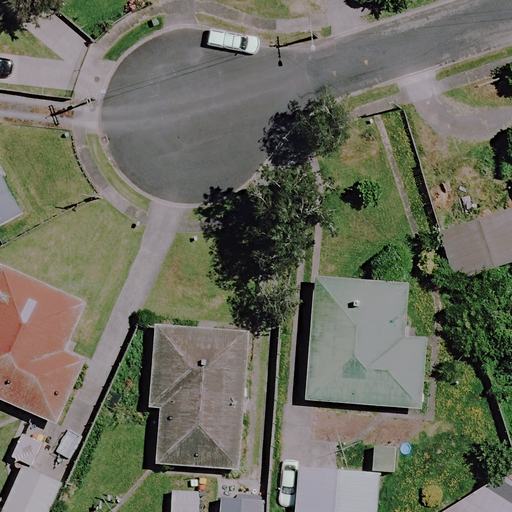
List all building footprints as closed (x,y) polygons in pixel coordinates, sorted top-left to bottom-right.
[(0,229),(21,218),(0,178),(0,229)] [(511,266),(511,210),(439,233),(455,284),(511,266)] [(88,309),(3,271),(0,276),(0,402),(58,428),(86,364),(68,355),(88,309)] [(409,290),(318,282),(307,404),(424,414),(431,344),(405,342),(409,290)] [(244,342),(161,331),(151,411),(162,412),(156,466),(227,475),(244,342)] [(49,511),(65,485),(29,465),(1,511),(49,511)] [(511,511),(511,471),(448,511),(511,511)]
